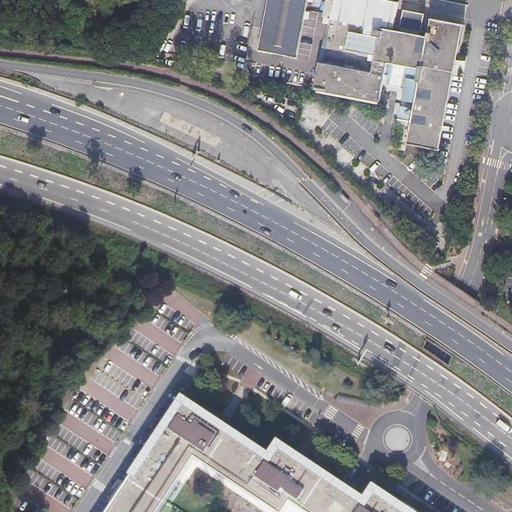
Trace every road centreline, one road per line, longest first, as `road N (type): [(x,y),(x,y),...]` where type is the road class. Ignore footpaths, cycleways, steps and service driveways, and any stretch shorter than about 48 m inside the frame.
road 1 (primary): [(511,350),(394,268),(255,132),(193,99),(135,82),(0,64)]
road 2 (trunk): [(0,170),(126,214),(269,280),(342,319),(511,441)]
road 3 (trunk): [(511,378),(360,274),(204,188),(18,111)]
road 4 (unclassified): [(84,511),(187,358),(217,343),(379,444)]
road 5 (unclassified): [(411,421),(479,256),(498,164)]
